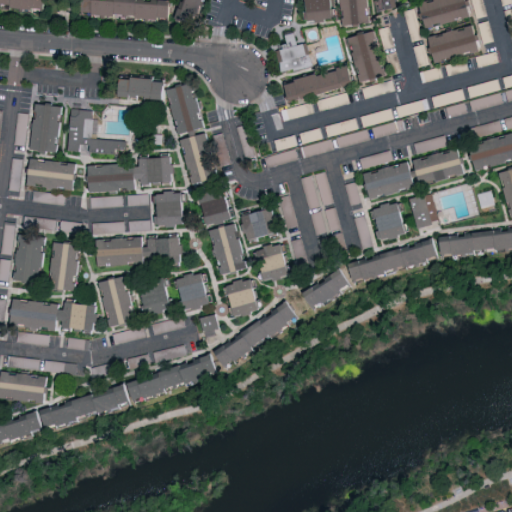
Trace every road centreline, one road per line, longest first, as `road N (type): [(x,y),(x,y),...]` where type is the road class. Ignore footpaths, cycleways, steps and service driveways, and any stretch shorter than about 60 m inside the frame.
road 1 (residential): [(240,77),(225,103),(245,178),(261,181),(511,110)]
road 2 (residential): [(511,66),(275,130),(240,77)]
road 3 (residential): [(21,42),(199,56),(240,77)]
road 4 (residential): [(0,238),(18,84)]
